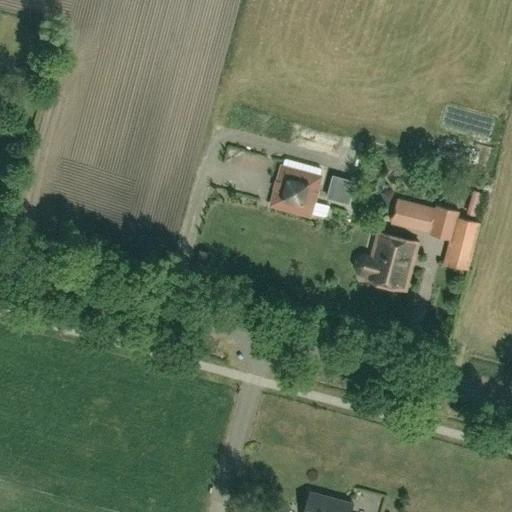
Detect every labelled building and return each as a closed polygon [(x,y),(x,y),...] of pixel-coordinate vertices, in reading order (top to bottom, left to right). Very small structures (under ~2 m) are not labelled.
[(338,135),(346,104),(292,90),(283,125),(301,129),(302,126),(338,135)] [(282,166),(271,205),(310,216),(321,176),(282,166)] [(430,233),(437,208),(436,208),(397,198),(390,223),(430,233)] [(430,233),(430,234),(451,239),(456,217),(458,217),(460,211),(437,204),(436,208),(437,208),(430,233)] [(445,263),(468,268),(479,223),(458,217),(456,217),(451,239),(445,263)] [(367,274),(365,280),(406,290),(418,242),(378,231),(371,256),(364,254),(357,258),(355,266),(359,272),(367,274)] [(351,511),(353,503),(310,492),(305,511),(351,511)]
